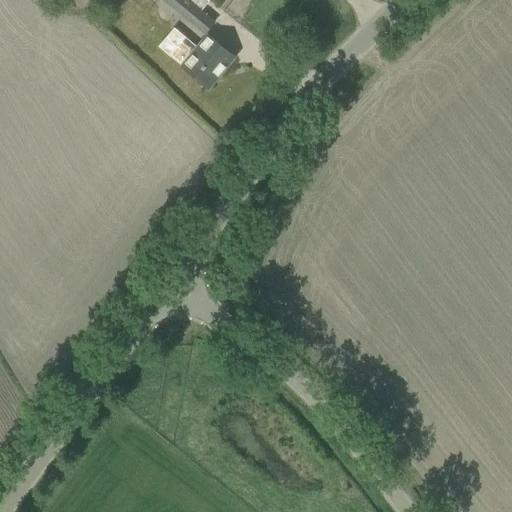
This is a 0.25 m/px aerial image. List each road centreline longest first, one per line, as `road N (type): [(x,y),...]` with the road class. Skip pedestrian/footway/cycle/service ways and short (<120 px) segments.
road 1 (unclassified): [(170,285),(303,100),(407,0)]
road 2 (unclassified): [(406,511),(328,408),(170,285)]
road 3 (unclassified): [(0,511),(170,285)]
